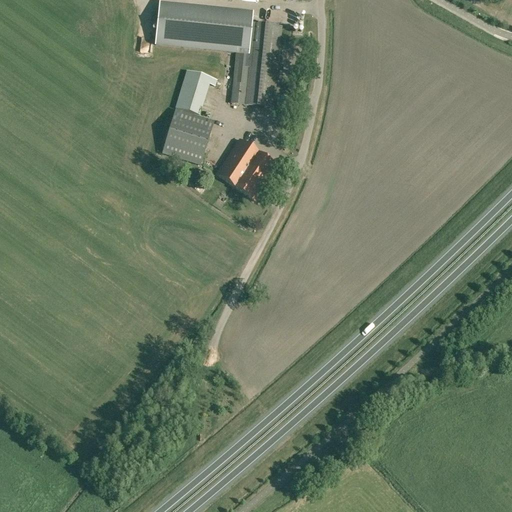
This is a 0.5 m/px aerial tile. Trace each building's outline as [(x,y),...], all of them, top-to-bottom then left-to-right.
[(159,7),(155,47),(227,54),(237,54),(236,63),(232,106),(273,109),(281,27),(251,25),(252,16),(159,7)] [(145,47),(144,55),(152,57),(154,49),(145,47)] [(189,72),(180,111),(205,117),(211,87),(219,89),(221,79),(189,72)] [(214,124),(175,112),(162,154),(201,166),(214,124)] [(238,191),(262,157),(239,141),(216,176),(238,191)] [(262,157),(238,191),(255,203),(278,168),(262,157)]
